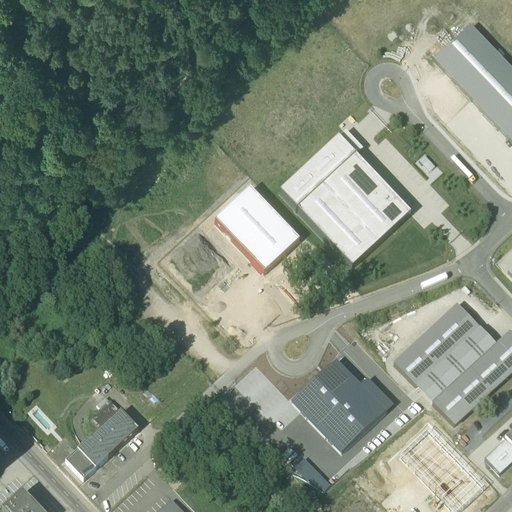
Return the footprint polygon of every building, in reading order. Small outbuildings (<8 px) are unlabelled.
[(511,73),(470,29),(433,64),(511,147),(511,73)] [(345,135),(279,196),(351,274),(409,219),(355,161),(362,154),(345,135)] [(298,246),(249,195),(214,227),(263,279),(298,246)] [(393,368),(415,391),(479,331),(457,308),(393,368)] [(415,391),(431,409),(495,348),(479,331),(415,391)] [(431,409),(453,432),(511,376),(511,339),(509,336),(495,348),(431,409)] [(335,366),(290,408),(340,461),(394,411),(367,383),(359,391),(335,366)] [(120,416),(65,468),(83,487),(138,435),(120,416)] [(511,433),(502,443),(504,445),(511,453),(511,433)] [(462,511),(483,493),(427,434),(399,460),(447,511),(462,511)] [(511,466),(511,453),(504,445),(483,464),(497,480),(511,466)] [(36,511),(21,496),(4,511),(36,511)]
